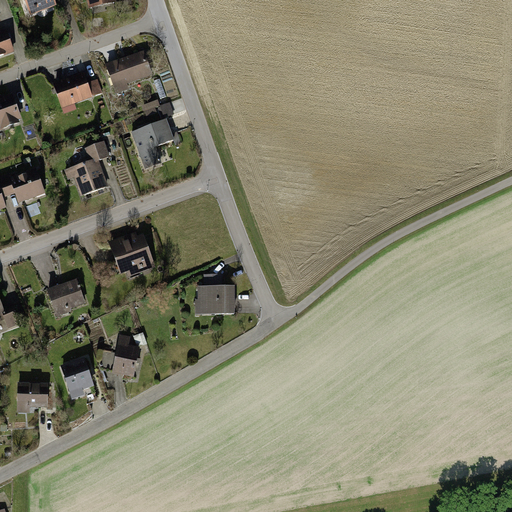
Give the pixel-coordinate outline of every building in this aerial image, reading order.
[(23,0),(30,16),(37,14),(39,18),(49,14),(47,10),(57,6),(54,0),(23,0)] [(0,59),(15,54),(6,30),(0,32),(0,59)] [(143,52),(106,64),(116,96),(128,92),(126,85),(152,77),(143,52)] [(82,73),(52,82),(60,108),(90,98),(86,83),(82,73)] [(153,81),(160,100),(166,98),(160,79),(153,81)] [(86,83),(90,98),(102,95),(97,80),(86,83)] [(0,131),(22,123),(11,94),(2,97),(1,94),(0,94),(0,131)] [(157,100),(142,106),(146,117),(157,112),(155,108),(159,106),(157,100)] [(159,108),(163,119),(174,115),(170,103),(159,108)] [(130,134),(144,170),(161,163),(156,150),(174,143),(166,120),(130,134)] [(74,179),(80,197),(108,189),(100,160),(109,158),(105,143),(85,149),(86,153),(83,154),(86,164),(64,170),(67,181),(74,179)] [(15,195),(19,204),(45,194),(36,169),(9,179),(15,195)] [(0,193),(2,200),(15,195),(9,179),(7,174),(0,176),(0,193)] [(134,233),(107,243),(120,275),(126,272),(128,278),(155,268),(143,235),(136,238),(134,233)] [(204,286),(198,286),(198,299),(194,299),(195,315),(233,315),(233,285),(222,286),(222,275),(204,276),(204,286)] [(75,280),(46,290),(55,317),(72,312),(71,309),(84,305),(75,280)] [(0,317),(3,317),(7,329),(20,325),(13,308),(3,311),(0,303),(0,317)] [(111,373),(132,377),(138,348),(128,345),(130,336),(119,334),(115,353),(103,351),(100,367),(112,370),(111,373)] [(83,389),(94,385),(83,357),(59,366),(72,399),(85,394),(83,389)] [(47,384),(17,382),(16,412),(28,413),(29,407),(46,408),(47,384)]
